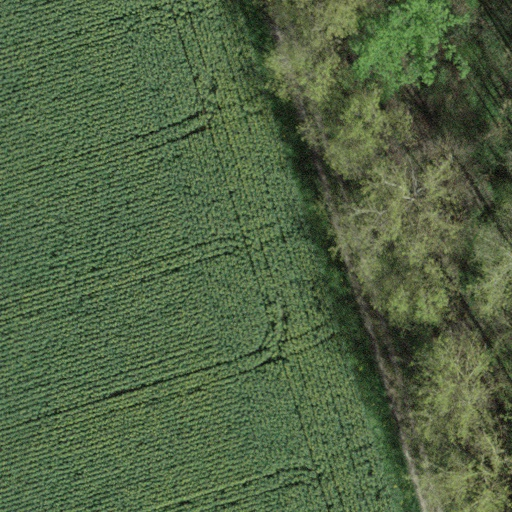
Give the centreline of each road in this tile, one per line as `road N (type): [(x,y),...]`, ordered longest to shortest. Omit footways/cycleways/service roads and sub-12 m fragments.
road 1 (track): [(437,511),(283,0)]
road 2 (track): [(373,308),(511,233)]
